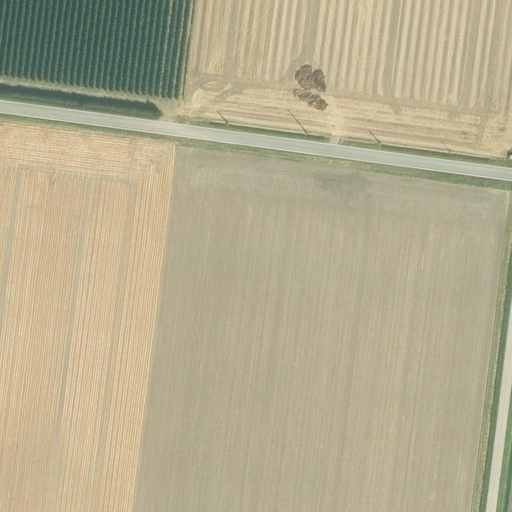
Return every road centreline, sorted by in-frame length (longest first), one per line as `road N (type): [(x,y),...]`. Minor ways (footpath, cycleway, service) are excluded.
road 1 (secondary): [(0,106),(511,174)]
road 2 (unclassified): [(490,511),(511,334)]
